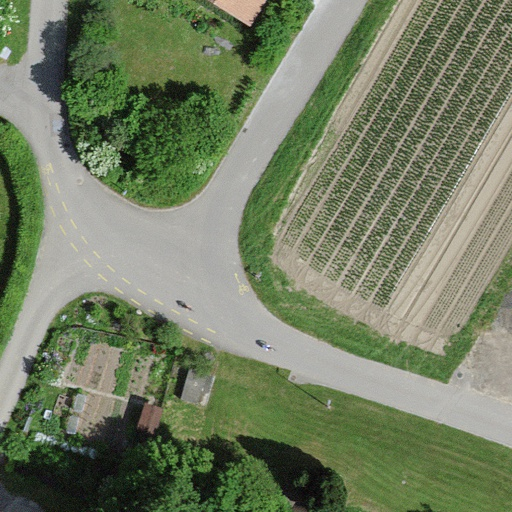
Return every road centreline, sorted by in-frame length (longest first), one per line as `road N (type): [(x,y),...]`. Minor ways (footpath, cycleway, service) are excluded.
road 1 (residential): [(166,291),(222,328),(511,426)]
road 2 (residential): [(166,291),(343,0)]
road 3 (residential): [(42,113),(85,230),(166,291)]
